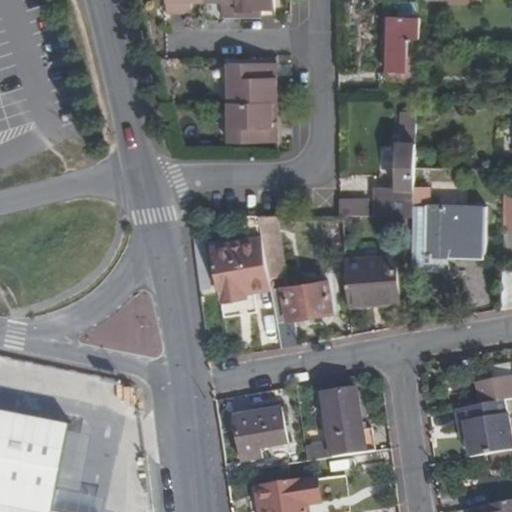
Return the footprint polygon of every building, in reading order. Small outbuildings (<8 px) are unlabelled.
[(166,0),(167,12),(183,12),(183,2),(191,2),(204,2),(204,0),(166,0)] [(204,0),(204,2),(223,2),(223,17),(238,17),(237,0),(204,0)] [(237,0),(238,17),(254,17),(254,9),(263,9),(276,9),(275,0),(237,0)] [(191,2),(183,2),(183,12),(191,12),(191,2)] [(420,18),(389,17),(387,73),(389,73),(388,93),(418,93),(420,18)] [(277,64),(229,64),(229,103),(278,103),(277,64)] [(278,103),(229,103),(230,143),(278,143),(278,128),(273,128),(273,118),(278,118),(278,103)] [(417,113),(403,112),(402,143),(399,143),(397,188),(376,187),(376,217),(414,218),(415,186),(416,168),(417,113)] [(415,186),(414,218),(414,264),(450,265),(450,254),(487,254),(488,220),(487,207),(430,205),(430,187),(415,186)] [(369,201),(341,201),(341,216),(369,216),(369,201)] [(265,216),(262,216),(284,349),(299,346),(295,323),(290,324),(290,320),(336,314),(330,281),(301,286),(299,277),(289,278),(278,216),(265,216)] [(272,290),(264,241),(216,249),(225,303),(245,301),(244,295),(272,290)] [(347,262),(350,307),(401,302),(398,258),(347,262)] [(511,377),(480,384),(483,405),(511,399),(511,377)] [(309,462),(376,452),(372,429),(363,430),(357,391),(325,396),(332,444),(306,447),(309,462)] [(0,511),(76,511),(51,506),(68,420),(0,406),(0,511)] [(291,445),(285,410),(236,417),(244,462),(265,459),(263,449),(291,445)] [(466,421),(472,458),(493,454),(511,450),(511,425),(510,414),(466,421)] [(511,450),(493,454),(495,470),(511,466),(511,450)] [(324,511),(320,480),(310,481),(310,480),(261,487),(265,511),(324,511)] [(511,511),(511,501),(477,507),(477,511),(511,511)]
